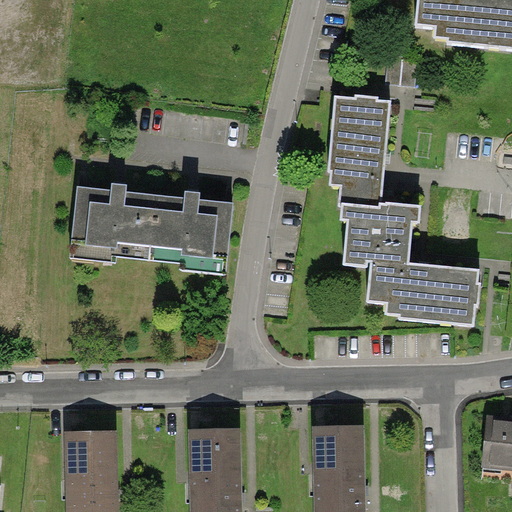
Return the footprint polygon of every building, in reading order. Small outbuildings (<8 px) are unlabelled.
[(511,0),(417,0),(417,12),(416,29),(434,30),(434,40),(447,41),(446,47),(511,52),(511,0)] [(420,58),(387,55),(384,85),(418,88),(420,58)] [(384,204),(391,103),(378,102),(379,99),(356,97),(356,101),(335,100),(333,121),(347,122),(347,132),(332,131),(331,151),(329,173),(343,174),(342,185),(341,185),(340,190),(339,208),(354,209),(353,219),(347,219),(346,242),(344,267),(370,269),(368,303),(400,305),(399,320),(441,323),(442,310),(447,311),(452,311),(451,325),(475,327),(476,308),(480,308),(482,291),(477,291),(479,271),(409,266),(412,222),(409,222),(410,206),(384,204)] [(36,110),(0,105),(0,324),(11,326),(36,110)] [(112,192),(78,189),(71,260),(118,265),(119,258),(180,264),(180,272),(226,277),(228,263),(232,224),(234,204),(202,201),(202,194),(186,192),(185,200),(128,194),(129,186),(113,185),(112,192)] [(511,420),(488,419),(484,466),(511,468),(511,420)] [(366,511),(364,427),(317,429),(318,511),(366,511)] [(241,511),(239,430),(191,431),(192,511),(241,511)] [(117,511),(115,431),(68,433),(70,511),(117,511)]
